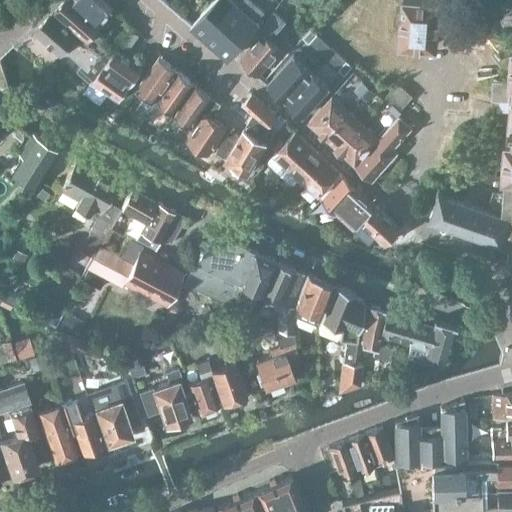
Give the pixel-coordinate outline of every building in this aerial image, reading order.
[(96,29),(112,9),(113,9),(102,0),(65,0),(56,10),(86,38),(84,41),(102,56),(109,48),(101,41),(105,37),(96,29)] [(265,9),(254,0),(241,0),(239,3),(236,0),(212,0),(191,23),(230,57),(252,31),(263,18),(260,15),(265,9)] [(274,30),(295,0),(280,0),(256,35),(259,37),(258,38),(240,60),(257,75),(281,49),(268,37),(274,30)] [(402,0),(400,41),(438,44),(441,0),(402,0)] [(93,66),(102,56),(84,41),(51,12),(34,30),(62,54),(65,50),(89,70),(93,66)] [(119,99),(142,69),(119,53),(138,32),(132,27),(93,80),(119,99)] [(310,28),(302,37),(309,43),(317,34),(315,32),(310,28)] [(285,99),(312,70),(310,68),(295,55),(294,54),(267,83),(268,84),(284,98),(285,99)] [(511,55),(510,78),(492,77),(490,100),(511,101),(510,125),(511,124),(511,140),(506,140),(503,175),(496,174),(496,169),(478,168),(477,181),(471,180),(466,196),(440,187),(430,215),(503,240),(503,241),(511,244),(510,255),(511,255),(511,55)] [(180,73),(177,70),(158,57),(136,88),(146,96),(136,108),(147,116),(151,111),(180,73)] [(352,66),(352,65),(346,60),(338,69),(344,74),(352,66)] [(303,115),(329,86),(328,85),(328,84),(313,71),(312,70),(285,99),(286,100),(301,114),(303,115)] [(193,83),(180,73),(151,111),(147,116),(152,120),(164,105),(172,112),(193,83)] [(368,87),(362,81),(354,90),(361,96),(368,87)] [(397,82),(386,95),(401,107),(412,95),(397,82)] [(186,134),(190,128),(211,98),(196,86),(176,115),(184,123),(174,134),(180,140),(186,134)] [(374,93),(368,87),(361,96),(366,101),(374,93)] [(238,103),(252,115),(265,127),(269,124),(277,114),(250,90),(238,103)] [(309,121),(326,137),(349,110),(332,95),(309,121)] [(220,104),(211,98),(190,128),(192,129),(185,139),(208,154),(227,126),(214,118),(217,114),(215,112),(220,104)] [(396,117),(398,115),(401,112),(393,104),(388,109),(396,117)] [(365,125),(349,110),(326,137),(342,152),(365,125)] [(225,159),(231,163),(231,164),(234,166),(235,169),(241,172),(245,172),(247,173),(267,141),(276,130),(269,124),(265,127),(252,115),(247,124),(245,127),(239,136),(226,157),(225,159)] [(373,180),(399,152),(394,148),(412,127),(398,115),(396,117),(378,138),(356,165),(373,180)] [(378,138),(365,125),(342,152),(356,165),(378,138)] [(285,142),(282,139),(273,149),(276,152),(272,155),(290,172),(312,146),(295,131),(285,142)] [(60,147),(32,132),(20,153),(24,155),(14,172),(39,186),(60,147)] [(290,172),(305,185),(327,160),(312,146),(290,172)] [(76,158),(58,189),(77,200),(74,205),(89,214),(92,208),(99,212),(88,232),(101,240),(109,225),(111,226),(115,219),(121,207),(107,200),(118,181),(76,158)] [(318,196),(323,201),(345,176),(327,160),(305,185),(318,197),(318,196)] [(354,228),(360,221),(375,204),(345,176),(323,201),(354,228)] [(115,219),(111,226),(122,232),(128,220),(133,222),(139,230),(135,238),(156,249),(159,242),(160,242),(163,238),(176,212),(152,199),(130,188),(121,207),(115,219)] [(401,227),(375,204),(360,221),(370,230),(365,234),(374,242),(378,237),(386,244),(401,227)] [(240,281),(254,247),(211,228),(194,260),(183,281),(228,304),(228,303),(240,281)] [(165,305),(182,272),(139,249),(141,245),(129,239),(120,256),(114,252),(115,251),(100,243),(92,257),(86,267),(122,286),(123,283),(165,305)] [(274,256),(254,247),(240,281),(228,303),(228,304),(237,308),(232,319),(234,325),(236,331),(243,329),(240,322),(246,324),(259,292),(274,256)] [(28,254),(16,248),(11,259),(23,264),(28,254)] [(295,335),(293,316),(295,302),(307,273),(303,271),(304,269),(274,256),(259,292),(278,301),(275,308),(281,311),(276,330),(295,335)] [(307,273),(295,302),(293,316),(315,324),(332,281),(308,270),(307,273)] [(334,338),(339,339),(345,339),(342,361),(353,362),(356,340),(359,328),(359,329),(367,302),(354,296),(356,292),(335,282),(317,326),(318,332),(334,338)] [(359,329),(359,328),(356,340),(360,341),(360,343),(374,347),(372,355),(390,360),(391,347),(386,346),(388,339),(380,337),(381,333),(379,333),(386,310),(367,302),(359,329)] [(63,311),(48,303),(40,317),(56,325),(63,311)] [(381,333),(380,337),(388,339),(388,337),(407,342),(415,319),(386,310),(379,333),(381,333)] [(76,335),(83,321),(66,312),(58,326),(76,335)] [(409,343),(406,357),(431,363),(434,354),(445,357),(454,326),(433,320),(434,321),(433,324),(415,319),(407,342),(409,343)] [(242,353),(236,331),(234,325),(217,330),(225,358),(242,353)] [(294,378),(287,358),(296,355),(295,335),(276,330),(279,345),(269,349),(271,355),(256,360),(265,388),(294,378)] [(78,349),(74,337),(69,334),(66,336),(72,352),(78,349)] [(13,341),(19,359),(34,354),(28,336),(13,341)] [(0,360),(15,358),(11,339),(0,341),(0,360)] [(211,370),(207,359),(195,363),(200,377),(187,382),(197,411),(201,410),(203,412),(208,410),(209,407),(219,404),(217,399),(220,398),(211,370)] [(234,361),(211,370),(220,398),(222,403),(226,402),(228,403),(234,401),(235,399),(246,395),(234,361)] [(353,363),(353,362),(342,361),(337,391),(359,385),(362,364),(353,363)] [(145,372),(142,364),(129,368),(132,377),(145,372)] [(169,382),(140,392),(147,412),(160,408),(165,422),(168,421),(171,424),(177,421),(179,417),(189,414),(177,380),(182,378),(178,367),(165,371),(169,382)] [(123,380),(86,393),(91,409),(95,408),(108,442),(119,438),(122,440),(127,438),(128,435),(132,434),(129,426),(141,421),(126,378),(123,379),(123,380)] [(0,411),(8,409),(29,402),(31,401),(24,380),(0,388),(0,411)] [(492,418),(505,418),(511,417),(511,392),(492,394),(492,418)] [(77,397),(60,403),(70,431),(73,430),(81,451),(92,447),(95,449),(99,447),(100,445),(104,444),(92,411),(84,415),(77,397)] [(496,511),(496,508),(496,484),(495,456),(491,456),(488,456),(488,458),(478,458),(465,458),(463,400),(463,399),(440,406),(440,429),(418,430),(417,413),(394,420),(395,462),(394,462),(398,487),(363,495),(356,497),(341,501),(343,511),(496,511)] [(16,434),(0,438),(0,441),(12,475),(38,466),(27,433),(38,429),(31,408),(29,402),(8,409),(10,415),(16,434)] [(54,460),(65,456),(69,458),(72,457),(74,453),(78,452),(70,431),(60,403),(36,411),(54,460)] [(511,436),(511,417),(505,418),(505,427),(491,428),(492,437),(511,436)] [(375,464),(393,457),(381,425),(363,432),(375,464)] [(363,432),(345,439),(358,471),(375,464),(363,432)] [(491,437),(491,456),(495,456),(511,456),(511,436),(492,437),(491,437)] [(348,474),(356,497),(363,495),(358,471),(345,439),(328,445),(340,477),(348,474)] [(511,456),(495,456),(496,484),(511,484),(511,456)] [(270,484),(254,490),(263,511),(307,511),(291,475),(275,482),(273,478),(268,480),(270,484)] [(511,484),(496,484),(496,508),(511,508),(511,484)] [(263,511),(254,490),(238,497),(237,494),(232,496),(233,499),(217,506),(219,511),(263,511)]
